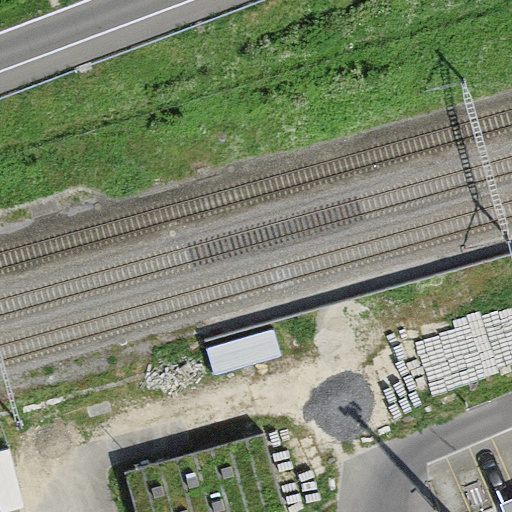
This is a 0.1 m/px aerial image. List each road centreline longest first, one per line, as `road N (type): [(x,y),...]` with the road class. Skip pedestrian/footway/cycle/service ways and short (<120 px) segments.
road 1 (residential): [(386,511),(405,451),(511,411)]
road 2 (motorway): [(0,52),(140,0)]
